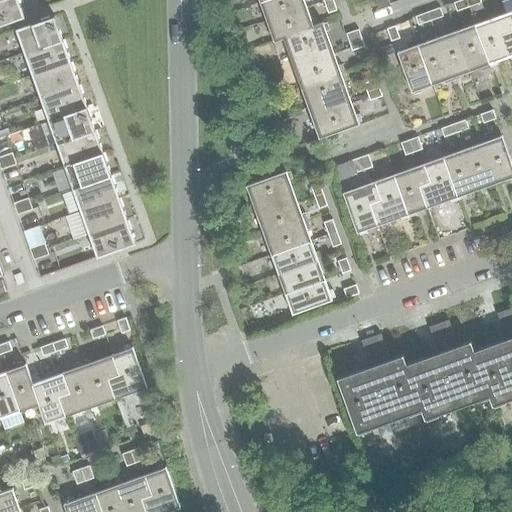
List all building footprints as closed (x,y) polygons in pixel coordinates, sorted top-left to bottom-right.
[(0,0),(0,25),(23,18),(16,0),(0,0)] [(264,0),(259,2),(265,20),(305,6),(303,0),(264,0)] [(328,13),(336,10),(331,0),(327,0),(323,1),(328,13)] [(387,0),(374,0),(377,8),(389,4),(387,0)] [(468,7),(465,0),(461,0),(452,3),(455,11),(468,7)] [(316,24),(316,23),(313,15),(309,17),(305,6),(265,20),(273,41),(282,37),(282,36),(316,24)] [(438,8),(426,13),(429,21),(441,17),(438,8)] [(511,10),(505,13),(511,34),(501,38),(507,58),(511,56),(511,10)] [(429,21),(426,13),(414,17),(417,26),(429,21)] [(505,13),(474,24),(489,67),(498,64),(497,62),(507,58),(501,38),(511,34),(505,13)] [(62,39),(53,16),(15,30),(23,52),(62,39)] [(282,37),(289,56),(309,49),(313,60),(334,53),(325,30),(329,28),(327,21),(323,23),(322,21),(316,23),(316,24),(282,36),(282,37)] [(474,24),(454,31),(469,72),(480,68),(481,70),(489,67),(474,24)] [(394,26),(386,29),(390,41),(399,38),(394,26)] [(348,42),(360,38),(357,30),(345,34),(348,42)] [(454,31),(436,38),(451,82),(459,79),(458,76),(469,72),(454,31)] [(351,51),(363,47),(360,38),(348,42),(351,51)] [(436,38),(416,45),(431,85),(442,81),(444,84),(451,82),(436,38)] [(70,62),(62,39),(23,52),(31,75),(70,62)] [(396,52),(411,93),(413,92),(414,95),(421,93),(420,89),(431,85),(416,45),(396,52)] [(289,56),(300,86),(343,71),(341,63),(338,64),(334,53),(313,60),(309,49),(289,56)] [(78,84),(70,62),(31,75),(40,98),(78,84)] [(300,86),(307,105),(327,98),(331,110),(351,103),(343,80),(346,79),(343,71),(300,86)] [(366,94),(378,90),(375,81),(363,86),(366,94)] [(48,121),(86,107),(78,84),(40,98),(48,121)] [(369,103),(381,98),(378,90),(366,94),(369,103)] [(267,98),(264,92),(257,95),(260,101),(266,98),(267,98)] [(355,114),(351,103),(331,110),(327,98),(307,105),(318,136),(359,122),(358,120),(361,119),(359,113),(355,114)] [(94,130),(86,107),(48,121),(56,143),(94,130)] [(483,125),(495,120),(492,111),(480,116),(483,125)] [(466,121),(453,126),(457,135),(469,130),(466,121)] [(457,135),(453,126),(441,131),(444,139),(457,135)] [(7,129),(0,131),(0,137),(9,134),(7,129)] [(102,153),(94,130),(56,143),(64,166),(102,153)] [(480,142),(496,186),(505,183),(504,178),(511,175),(511,169),(500,135),(480,142)] [(418,138),(409,141),(413,153),(423,150),(418,138)] [(404,157),(413,153),(409,141),(400,145),(404,157)] [(461,149),(475,189),(486,185),(487,189),(496,186),(480,142),(461,149)] [(441,156),(457,200),(465,197),(463,193),(475,189),(461,149),(441,156)] [(11,153),(4,156),(8,167),(16,164),(11,153)] [(110,175),(102,153),(64,166),(72,189),(110,175)] [(371,168),(367,156),(359,159),(363,171),(371,168)] [(441,156),(422,162),(430,181),(419,185),(425,206),(448,198),(449,203),(457,200),(441,156)] [(363,171),(359,159),(351,162),(355,174),(363,171)] [(430,181),(422,162),(391,173),(407,217),(416,214),(415,210),(425,206),(419,185),(430,181)] [(245,186),(253,207),(273,200),(277,210),(297,203),(288,180),(292,179),(290,171),(286,173),(285,171),(245,186)] [(399,220),(407,217),(391,173),(373,179),(380,200),(368,204),(375,224),(398,216),(399,220)] [(118,198),(110,175),(72,189),(80,212),(118,198)] [(365,228),(375,224),(368,204),(380,200),(373,179),(341,191),(356,231),(358,230),(359,234),(366,231),(365,228)] [(310,185),(314,197),(322,195),(317,182),(310,185)] [(322,195),(314,197),(318,210),(326,207),(322,195)] [(32,209),(28,198),(20,201),(24,212),(32,209)] [(126,220),(118,198),(80,212),(88,235),(126,220)] [(301,214),(297,203),(277,210),(273,200),(253,207),(264,236),(307,221),(304,213),(301,214)] [(20,201),(12,204),(17,215),(24,212),(20,201)] [(135,244),(126,220),(88,235),(96,257),(135,244)] [(264,236),(270,255),(311,241),(307,230),(310,229),(307,221),(264,236)] [(323,224),(327,236),(335,233),(331,222),(323,224)] [(335,233),(327,236),(331,248),(339,245),(335,233)] [(315,252),(311,241),(270,255),(277,275),(322,259),(319,251),(315,252)] [(44,243),(36,246),(40,257),(48,255),(44,243)] [(36,246),(29,249),(33,260),(40,257),(36,246)] [(277,275),(285,294),(325,280),(321,268),(324,266),(322,259),(277,275)] [(341,273),(348,271),(344,260),(337,262),(341,273)] [(329,291),(325,280),(285,294),(292,314),(332,299),(332,298),(335,297),(333,290),(329,291)] [(342,291),(345,298),(356,294),(354,287),(342,291)] [(504,338),(471,349),(488,395),(491,404),(511,397),(511,306),(495,313),(504,338)] [(120,333),(129,330),(125,318),(116,321),(120,333)] [(423,418),(488,395),(471,349),(468,340),(455,345),(447,319),(428,326),(437,352),(405,363),(420,409),(423,418)] [(102,327),(90,330),(93,338),(104,334),(102,327)] [(355,432),(420,409),(405,363),(401,354),(389,358),(380,334),(360,341),(369,365),(335,377),(355,432)] [(66,347),(63,339),(51,344),(54,351),(66,347)] [(0,353),(11,350),(8,343),(8,342),(0,344),(0,353)] [(51,344),(39,348),(42,355),(54,351),(51,344)] [(123,350),(110,355),(118,375),(107,379),(114,399),(146,388),(130,344),(121,347),(123,350)] [(79,362),(95,406),(114,399),(107,379),(118,375),(110,355),(88,363),(87,359),(79,362)] [(3,372),(18,412),(38,405),(29,379),(24,364),(22,365),(21,362),(14,365),(16,368),(3,372)] [(57,397),(64,417),(95,406),(79,362),(71,365),(73,368),(61,372),(68,393),(57,397)] [(0,418),(18,412),(3,372),(0,373),(0,418)] [(29,379),(38,405),(45,424),(64,417),(57,397),(68,393),(61,372),(39,380),(38,376),(29,379)] [(129,438),(138,435),(134,425),(125,429),(129,438)] [(74,435),(80,455),(97,450),(90,430),(74,435)] [(105,430),(93,434),(98,450),(110,445),(105,430)] [(139,447),(130,450),(135,462),(143,459),(139,447)] [(122,454),(127,465),(135,462),(130,450),(122,454)] [(67,455),(60,458),(63,463),(69,461),(67,455)] [(157,469),(145,473),(152,492),(141,497),(146,511),(162,511),(179,506),(163,463),(156,466),(157,469)] [(89,465),(81,468),(85,480),(94,477),(89,465)] [(85,480),(81,468),(72,471),(77,483),(85,480)] [(125,511),(146,511),(141,497),(152,492),(145,473),(122,481),(121,478),(113,481),(125,511)] [(36,485),(36,484),(33,477),(22,482),(25,489),(36,485)] [(99,511),(125,511),(113,481),(105,484),(106,487),(95,491),(102,511),(99,511)] [(0,511),(6,511),(19,508),(12,488),(0,492),(0,511)] [(67,511),(99,511),(102,511),(95,491),(73,499),(72,496),(64,499),(66,502),(64,503),(67,511)]
